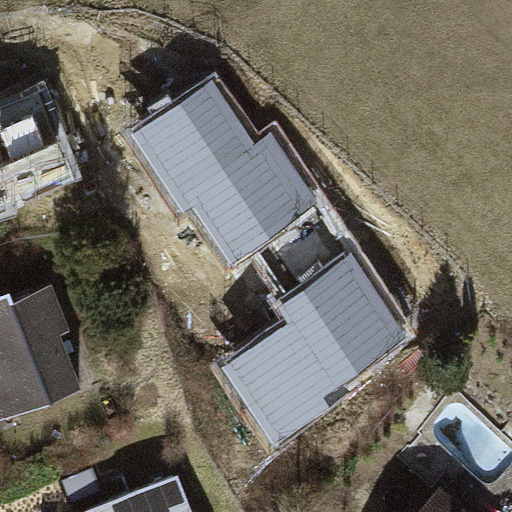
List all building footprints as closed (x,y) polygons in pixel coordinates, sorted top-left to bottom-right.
[(208,73),(141,117),(189,189),(198,183),(238,243),(310,195),(269,133),(254,142),(208,73)] [(0,198),(70,171),(39,92),(0,107),(0,198)] [(398,328),(350,255),(286,297),(294,309),(229,352),(280,428),(353,380),(343,364),(398,328)] [(94,278),(65,289),(100,376),(137,361),(115,305),(107,308),(94,278)] [(12,286),(0,290),(0,415),(84,384),(63,329),(71,325),(54,280),(15,295),(12,286)] [(197,511),(182,471),(75,511),(197,511)] [(481,511),(449,481),(419,511),(481,511)]
